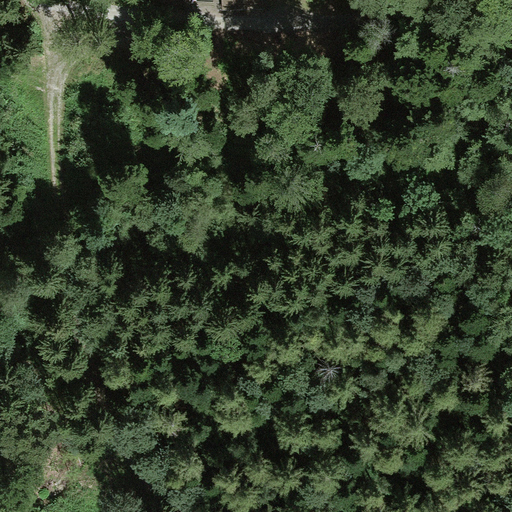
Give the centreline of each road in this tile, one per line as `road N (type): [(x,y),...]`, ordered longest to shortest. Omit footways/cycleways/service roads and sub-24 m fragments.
road 1 (track): [(16,0),(44,57),(89,349),(178,461),(232,511)]
road 2 (track): [(511,46),(420,22),(89,24),(30,0)]
